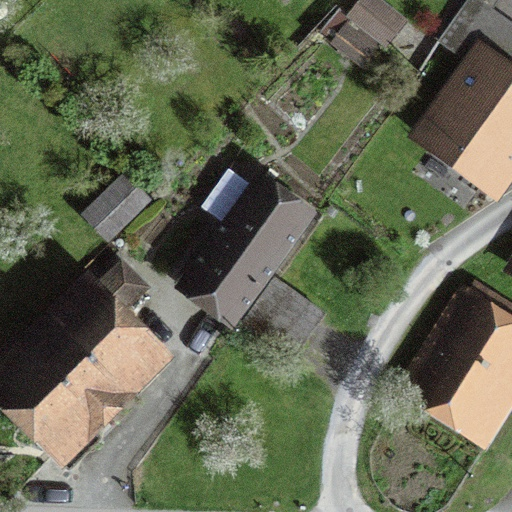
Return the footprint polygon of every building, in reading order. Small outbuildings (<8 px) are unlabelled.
[(511,62),(511,25),(475,0),(472,0),(442,43),(474,66),(426,133),(495,182),(511,158),(511,76),(506,72),(511,62)] [(174,290),(224,325),(298,223),(248,187),(174,290)] [(276,286),(245,329),(287,360),(318,316),(276,286)] [(0,385),(0,406),(58,463),(161,358),(92,291),(0,385)] [(479,436),(511,382),(511,334),(465,305),(410,393),(479,436)]
